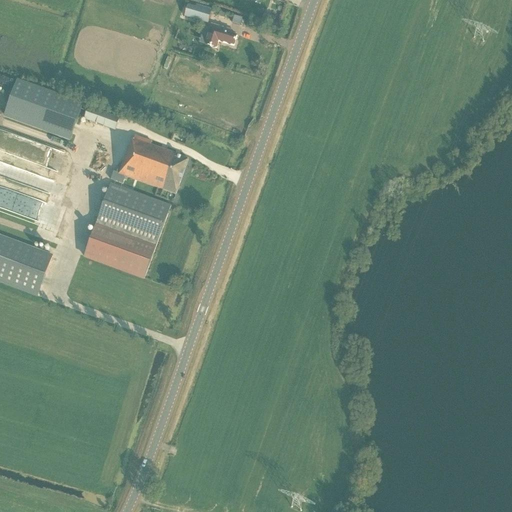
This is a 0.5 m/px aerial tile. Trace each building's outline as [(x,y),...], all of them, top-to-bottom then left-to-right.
[(213,12),(190,5),(186,17),(209,24),(213,12)] [(277,18),(265,14),(263,20),(275,24),(277,18)] [(212,25),(211,29),(206,27),(200,43),(206,45),(216,48),(218,41),(234,46),(237,36),(229,33),(230,30),(212,25)] [(5,116),(71,140),(83,105),(17,82),(5,116)] [(115,131),(119,119),(88,108),(84,120),(115,131)] [(179,155),(160,148),(151,145),(152,142),(135,136),(131,147),(129,146),(122,165),(120,164),(113,181),(123,184),(126,177),(176,195),(188,159),(179,156),(179,155)] [(171,206),(160,202),(111,184),(85,257),(145,279),(171,206)] [(53,256),(0,236),(0,281),(38,296),(53,256)]
